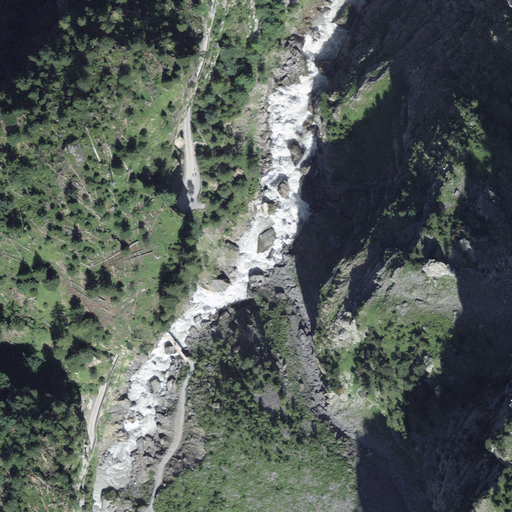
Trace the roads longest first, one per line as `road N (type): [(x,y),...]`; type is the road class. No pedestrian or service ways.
road 1 (unclassified): [(76,511),(95,406),(192,208),(198,180),(186,135),(190,94),(215,0)]
road 2 (unclassified): [(59,0),(61,46),(33,84),(0,101)]
